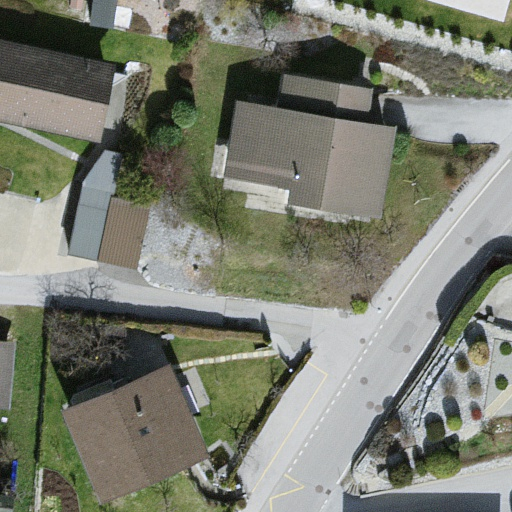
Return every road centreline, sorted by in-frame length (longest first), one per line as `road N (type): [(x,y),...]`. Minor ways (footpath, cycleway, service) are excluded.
road 1 (residential): [(396,349),(319,325),(0,287)]
road 2 (unclassified): [(511,192),(396,349)]
road 3 (unclassified): [(396,349),(293,511)]
